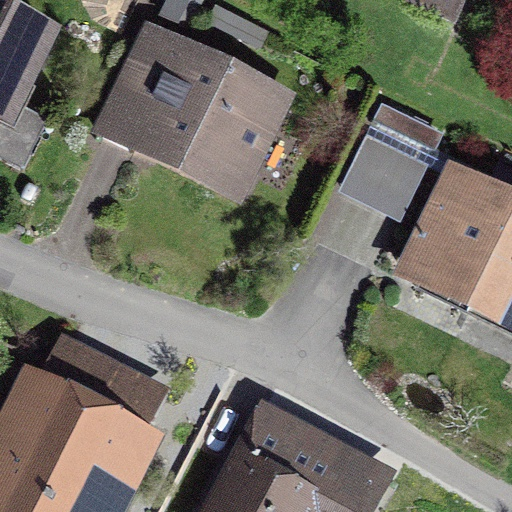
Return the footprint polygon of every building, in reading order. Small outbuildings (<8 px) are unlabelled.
[(390,0),(446,28),(460,0),(390,0)] [(0,134),(4,136),(54,36),(0,8),(0,134)] [(143,33),(93,135),(244,209),(294,107),(143,33)] [(432,134),(382,111),(346,189),(396,212),(432,134)] [(397,279),(471,313),(511,224),(511,207),(445,177),(397,279)] [(511,224),(471,313),(511,331),(511,224)] [(0,396),(0,511),(122,511),(159,440),(136,428),(155,390),(59,340),(40,377),(17,365),(0,396)] [(251,414),(200,511),(377,511),(391,487),(251,414)]
